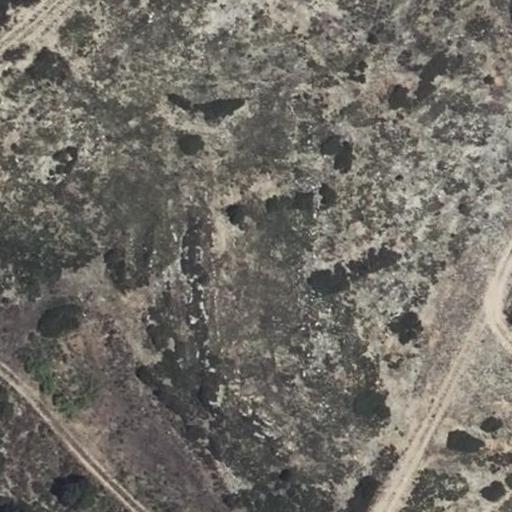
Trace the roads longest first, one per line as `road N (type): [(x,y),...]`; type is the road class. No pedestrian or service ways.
road 1 (track): [(503,287),(388,511)]
road 2 (track): [(0,364),(139,511)]
